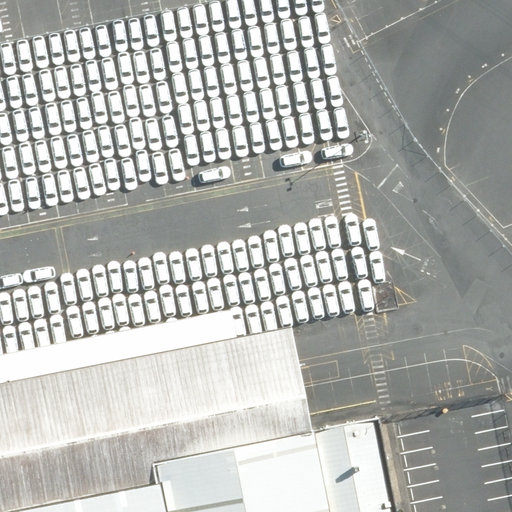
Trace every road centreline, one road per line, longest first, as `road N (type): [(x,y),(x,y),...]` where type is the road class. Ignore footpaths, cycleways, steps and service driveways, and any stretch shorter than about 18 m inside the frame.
road 1 (unknown): [(0,247),(254,192),(291,191),(364,207),(500,279)]
road 2 (unknown): [(465,511),(437,388),(441,342),(500,279)]
road 3 (unknown): [(500,279),(389,117)]
road 4 (unknown): [(389,117),(315,0)]
road 5 (unknown): [(389,117),(511,54)]
